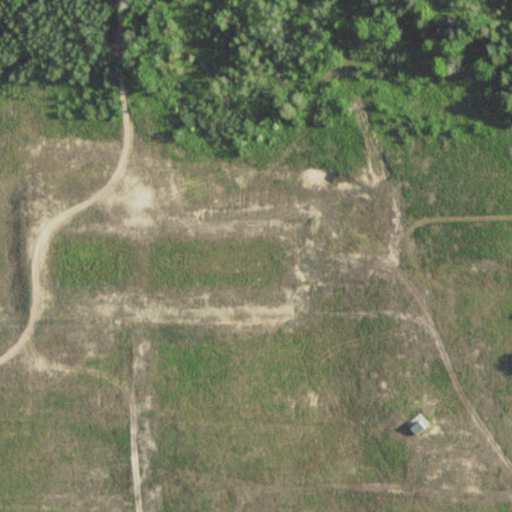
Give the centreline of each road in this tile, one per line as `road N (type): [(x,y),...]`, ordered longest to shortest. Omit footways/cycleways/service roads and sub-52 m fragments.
road 1 (residential): [(139,511),(136,0)]
road 2 (track): [(138,269),(0,308)]
road 3 (track): [(0,499),(139,502)]
